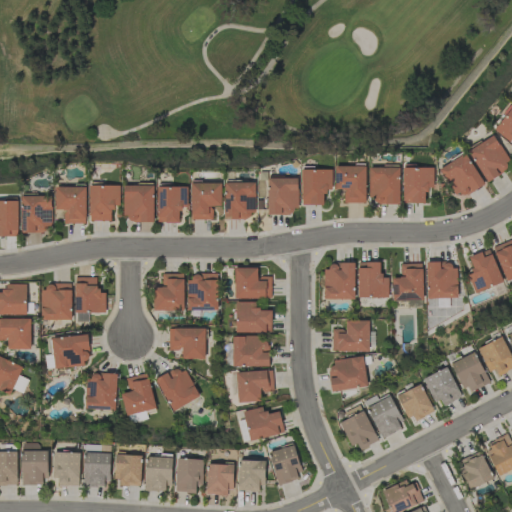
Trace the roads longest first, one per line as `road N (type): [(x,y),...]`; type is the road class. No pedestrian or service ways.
road 1 (residential): [(0,264),(95,249),(234,249),(341,233),(444,231),(511,202)]
road 2 (residential): [(353,511),(317,442),(305,394),(299,241)]
road 3 (residential): [(511,400),(294,511)]
